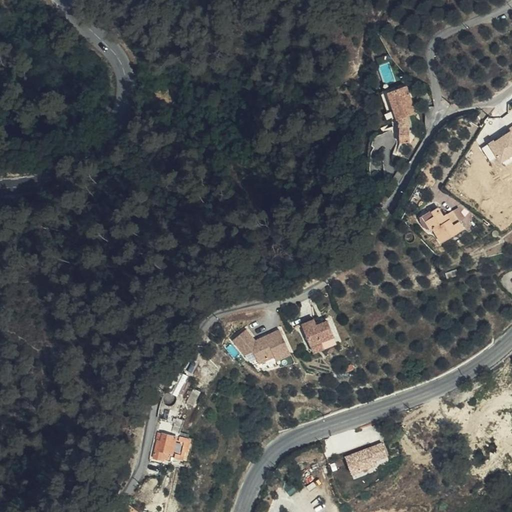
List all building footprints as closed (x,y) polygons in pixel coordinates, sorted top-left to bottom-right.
[(415,116),(407,88),(388,93),(396,122),(399,122),(400,127),(398,128),(397,144),(408,146),(412,125),(409,118),(415,116)] [(495,140),(494,139),(482,147),(492,162),(499,157),(506,167),(511,162),(511,127),(511,128),(511,130),(495,140)] [(464,228),(453,209),(444,214),(438,205),(431,209),(434,213),(426,218),(431,228),(433,228),(441,241),(464,228)] [(332,334),(326,321),(314,326),(311,319),(302,324),(311,344),(332,334)] [(282,327),(254,338),(251,329),(234,336),(241,356),(255,350),(261,365),(292,353),(282,327)] [(178,372),(166,389),(168,389),(169,390),(171,390),(172,391),(173,392),(174,393),(185,376),(178,372)] [(170,454),(176,437),(163,433),(159,442),(158,442),(153,458),(162,460),(164,453),(170,454)] [(383,442),(346,455),(353,473),(377,464),(376,460),(388,455),(383,442)]
